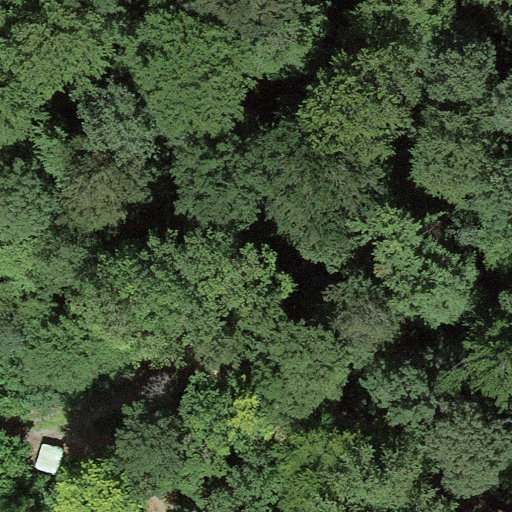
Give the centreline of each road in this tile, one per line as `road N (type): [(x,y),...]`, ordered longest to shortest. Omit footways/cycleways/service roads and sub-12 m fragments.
road 1 (track): [(0,258),(511,507)]
road 2 (track): [(171,343),(46,479)]
